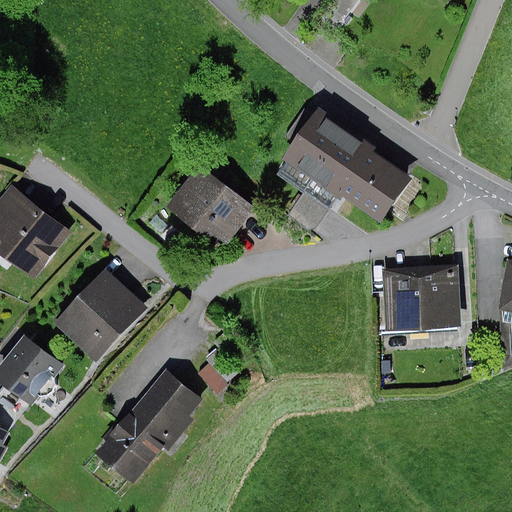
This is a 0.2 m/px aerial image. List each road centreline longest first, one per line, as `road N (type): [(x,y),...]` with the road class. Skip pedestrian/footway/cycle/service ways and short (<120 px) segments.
road 1 (residential): [(439,154),(338,90),(231,0)]
road 2 (residential): [(439,154),(499,0)]
road 3 (unknown): [(220,281),(124,393)]
